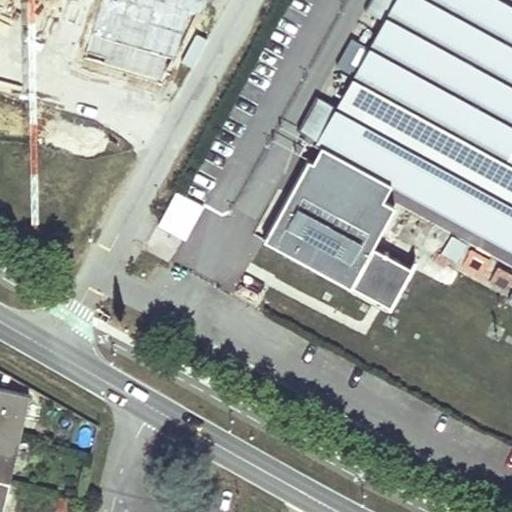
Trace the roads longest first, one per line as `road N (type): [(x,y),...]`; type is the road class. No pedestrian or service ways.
road 1 (unclassified): [(242,0),(98,269),(46,347)]
road 2 (secondary): [(150,408),(340,511)]
road 3 (secondary): [(46,347),(150,408)]
